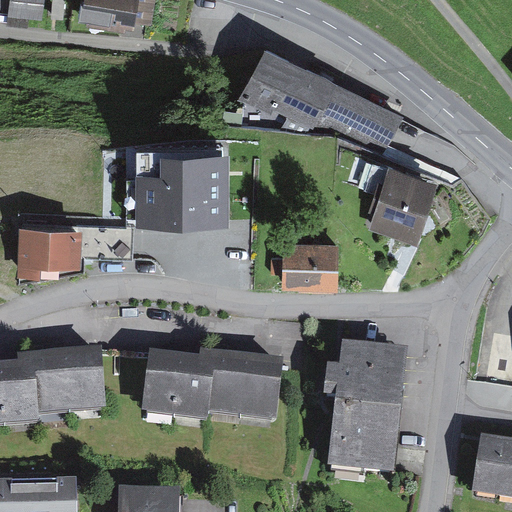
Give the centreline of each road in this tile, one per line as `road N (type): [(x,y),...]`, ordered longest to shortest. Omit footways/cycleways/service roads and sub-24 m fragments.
road 1 (residential): [(456,298),(280,306),(112,288),(0,320)]
road 2 (tertiary): [(272,0),(374,52),(511,170)]
road 3 (residential): [(456,298),(429,511)]
